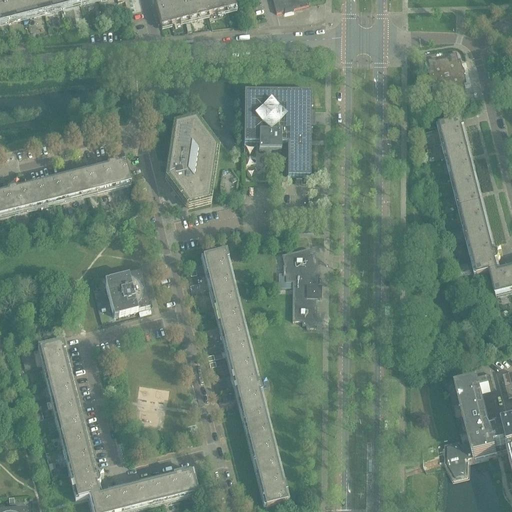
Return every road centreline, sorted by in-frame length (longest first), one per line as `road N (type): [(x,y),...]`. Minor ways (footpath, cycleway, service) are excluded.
road 1 (tertiary): [(375,511),(379,39)]
road 2 (tertiary): [(348,40),(343,511)]
road 3 (residential): [(213,452),(118,476),(84,341),(184,316)]
road 4 (residential): [(0,172),(115,142),(141,146),(184,316)]
road 5 (residential): [(158,49),(348,40)]
road 6 (residential): [(0,63),(158,49)]
road 7 (residential): [(511,192),(476,46)]
road 8 (residential): [(184,316),(213,452)]
